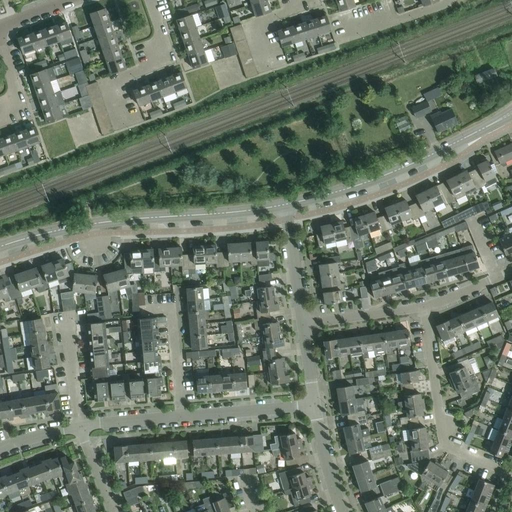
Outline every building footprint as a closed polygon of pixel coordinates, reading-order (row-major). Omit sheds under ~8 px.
[(270,11),(266,0),(263,0),(251,4),(255,16),(270,11)] [(355,6),(352,0),(335,0),(339,11),(355,6)] [(224,4),(215,7),(219,19),(223,18),(228,16),(226,10),(224,4)] [(90,14),(94,26),(109,20),(105,9),(90,14)] [(176,20),(180,33),(196,28),(191,15),(176,20)] [(326,16),(313,20),(318,35),(331,31),(326,16)] [(113,32),(109,20),(94,26),(98,38),(113,32)] [(318,35),(313,20),(301,23),(306,39),(318,35)] [(66,22),(53,26),(59,41),(71,37),(66,22)] [(306,39),(301,23),(289,27),(294,43),(306,39)] [(231,34),(242,30),(241,24),(229,28),(231,34)] [(59,41),(53,26),(41,30),(47,45),(59,41)] [(294,43),(289,27),(277,31),(282,47),(294,43)] [(200,40),(196,28),(180,33),(184,45),(200,40)] [(47,45),(41,30),(30,34),(35,50),(47,45)] [(244,35),(242,30),(231,34),(233,39),(244,35)] [(117,44),(113,32),(98,38),(102,50),(117,44)] [(35,50),(30,34),(18,38),(23,54),(35,50)] [(246,41),(244,35),(233,39),(234,41),(235,45),(246,41)] [(204,51),(200,40),(184,45),(188,56),(204,51)] [(237,50),(248,46),(246,41),(235,45),(237,50)] [(233,43),(221,47),(225,58),(229,56),(237,54),(233,43)] [(333,43),(322,47),(324,52),(335,49),(333,43)] [(121,56),(117,44),(102,50),(106,62),(121,56)] [(238,56),(250,52),(248,46),(237,50),(238,53),(238,56)] [(75,49),(63,53),(63,54),(65,60),(71,58),(77,56),(75,49)] [(208,63),(204,51),(188,56),(192,69),(208,63)] [(240,61),(252,58),(250,52),(238,56),(240,61)] [(126,69),(121,56),(106,62),(110,74),(126,69)] [(253,63),(252,58),(240,61),(242,67),(253,63)] [(255,69),(253,63),(242,67),(244,72),(255,69)] [(257,74),(255,69),(244,72),(246,78),(257,74)] [(496,75),(493,69),(474,76),(477,83),(496,75)] [(30,75),(34,87),(50,82),(45,70),(30,75)] [(85,76),(83,71),(77,73),(75,73),(77,79),(79,78),(85,76)] [(181,72),(169,77),(175,92),(186,88),(181,72)] [(175,92),(169,77),(157,82),(163,97),(175,92)] [(54,94),(50,82),(34,87),(38,99),(54,94)] [(87,91),(98,88),(96,82),(85,86),(87,91)] [(163,97),(157,82),(145,86),(151,101),(163,97)] [(151,101),(145,86),(133,91),(139,106),(151,101)] [(100,93),(98,88),(87,91),(88,95),(89,97),(100,93)] [(102,99),(100,93),(89,97),(90,101),(91,102),(102,99)] [(58,106),(54,94),(38,99),(43,111),(58,106)] [(80,98),(78,98),(80,104),(82,104),(88,102),(90,101),(89,97),(88,95),(86,96),(80,98)] [(93,108),(104,104),(102,99),(91,102),(93,108)] [(430,112),(425,101),(411,107),(416,118),(430,112)] [(95,114),(106,110),(104,104),(93,108),(95,114)] [(62,118),(58,106),(43,111),(47,123),(62,118)] [(108,115),(106,110),(95,114),(96,119),(108,115)] [(457,123),(451,110),(440,114),(440,112),(431,116),(438,132),(457,123)] [(110,121),(108,115),(96,119),(98,125),(110,121)] [(100,130),(112,126),(110,121),(98,125),(100,130)] [(113,132),(112,126),(100,130),(102,136),(113,132)] [(35,127),(23,131),(28,146),(40,142),(35,127)] [(28,146),(23,131),(11,135),(16,150),(28,146)] [(16,150),(11,135),(0,138),(0,142),(4,154),(16,150)] [(500,164),(501,164),(503,167),(506,165),(505,162),(511,158),(511,143),(494,151),(500,164)] [(478,168),(473,170),(481,188),(485,186),(486,188),(497,182),(497,181),(494,176),(495,176),(486,158),(481,160),(482,162),(477,165),(478,168)] [(0,175),(10,172),(8,166),(0,168),(0,175)] [(481,188),(473,170),(467,173),(466,170),(460,173),(459,171),(455,173),(465,196),(475,191),(481,188)] [(465,196),(455,173),(445,178),(447,183),(442,185),(450,203),(465,196)] [(450,203),(442,185),(436,188),(435,186),(430,188),(429,186),(424,189),(433,207),(443,203),(445,206),(450,203)] [(433,207),(424,189),(419,191),(420,193),(415,196),(418,202),(413,204),(419,218),(426,215),(424,212),(433,207)] [(419,218),(413,204),(408,206),(405,200),(399,202),(399,200),(394,202),(402,221),(411,218),(413,221),(419,218)] [(486,201),(482,203),(485,210),(487,214),(491,213),(486,201)] [(402,221),(394,202),(389,204),(390,206),(384,208),(387,214),(381,216),(387,231),(393,228),(392,225),(402,221)] [(387,231),(381,216),(376,218),(373,212),(368,214),(367,211),(362,213),(369,233),(371,238),(381,234),(380,233),(387,231)] [(369,233),(362,213),(357,214),(358,217),(352,219),(354,225),(349,227),(353,241),(360,240),(359,236),(369,233)] [(353,241),(349,227),(343,228),(342,221),(336,223),(335,220),(331,221),(336,242),(346,239),(347,243),(353,241)] [(336,242),(331,221),(325,223),(326,225),(320,226),(321,233),(315,235),(319,249),(326,247),(325,244),(336,242)] [(454,227),(455,231),(456,232),(468,227),(466,222),(454,227)] [(511,251),(511,240),(509,235),(498,240),(505,255),(511,251)] [(256,250),(258,265),(258,266),(269,266),(267,241),(256,242),(256,250)] [(256,250),(250,250),(250,242),(239,243),(240,261),(251,260),(251,265),(258,265),(256,250)] [(240,261),(239,243),(227,244),(228,252),(222,252),(223,267),(230,267),(229,262),(240,261)] [(403,244),(392,249),(394,253),(404,248),(403,244)] [(205,264),(204,245),(193,246),(193,254),(187,255),(189,278),(189,274),(195,274),(194,264),(205,264)] [(215,245),(204,245),(205,264),(216,263),(216,268),(223,267),(222,252),(216,253),(215,245)] [(461,248),(468,270),(478,267),(472,245),(461,248)] [(181,247),(170,248),(171,266),(181,265),(182,270),(183,275),(185,274),(186,278),(189,278),(187,255),(181,255),(181,247)] [(171,266),(170,248),(158,249),(159,257),(153,257),(153,267),(153,272),(166,271),(165,266),(171,266)] [(461,248),(451,251),(457,273),(468,270),(461,248)] [(152,249),(141,250),(142,268),(153,267),(153,257),(152,249)] [(142,268),(141,250),(130,251),(130,257),(124,257),(124,269),(126,274),(132,273),(131,268),(142,268)] [(451,251),(441,254),(447,276),(457,273),(451,251)] [(441,254),(430,258),(436,279),(447,276),(441,254)] [(317,271),(318,276),(338,273),(336,263),(340,262),(339,256),(324,258),(325,264),(318,265),(319,271),(317,271)] [(74,274),(71,262),(64,265),(62,259),(59,260),(58,258),(52,260),(52,262),(58,279),(59,283),(69,280),(70,282),(73,281),(73,280),(74,274)] [(430,258),(419,261),(426,283),(436,279),(430,258)] [(366,268),(375,265),(374,260),(365,263),(366,268)] [(409,264),(410,267),(416,286),(426,283),(419,261),(409,264)] [(52,262),(41,266),(44,273),(47,283),(58,279),(52,262)] [(410,267),(405,268),(404,263),(398,265),(399,267),(405,289),(416,286),(410,267)] [(399,267),(388,270),(395,292),(405,289),(399,267)] [(44,273),(38,275),(35,268),(25,271),(31,288),(36,286),(39,293),(50,289),(47,283),(44,273)] [(130,286),(126,274),(124,269),(115,272),(119,289),(126,287),(127,294),(132,293),(130,286)] [(388,270),(378,273),(380,280),(380,279),(384,295),(395,292),(388,270)] [(31,288),(25,271),(14,275),(17,282),(11,284),(16,298),(18,303),(22,301),(21,297),(22,296),(22,297),(33,293),(31,288)] [(119,289),(115,272),(103,275),(108,292),(119,289)] [(339,284),(338,273),(318,276),(319,281),(321,281),(322,287),(329,286),(330,292),(340,290),(340,291),(344,290),(343,283),(339,284)] [(85,275),(74,274),(73,280),(73,281),(72,291),(83,292),(85,275)] [(259,282),(264,281),(272,280),(271,274),(258,275),(259,282)] [(96,276),(85,275),(83,292),(95,293),(96,276)] [(16,298),(11,284),(5,286),(3,279),(0,279),(0,298),(4,297),(5,302),(10,300),(16,298)] [(380,279),(380,280),(369,283),(373,298),(384,295),(380,279)] [(264,281),(259,282),(252,283),(253,294),(255,294),(256,300),(274,298),(273,286),(265,287),(264,281)] [(366,286),(364,287),(359,287),(361,299),(367,298),(366,286)] [(186,294),(187,300),(202,299),(201,287),(185,289),(185,294),(186,294)] [(342,301),(340,291),(340,290),(330,292),(323,293),(324,299),(321,299),(322,304),(342,301)] [(112,318),(108,295),(102,296),(105,319),(112,318)] [(105,319),(102,296),(96,298),(98,314),(99,319),(105,319)] [(70,311),(68,298),(61,299),(63,312),(70,311)] [(275,304),(274,298),(256,300),(258,308),(256,309),(257,319),(270,317),(269,311),(279,310),(278,304),(275,304)] [(203,311),(202,299),(187,300),(188,308),(186,308),(187,312),(203,311)] [(484,304),(479,306),(486,321),(497,316),(491,302),(484,305),(484,304)] [(486,321),(479,306),(475,308),(475,309),(469,312),(475,326),(486,321)] [(204,323),(203,311),(187,312),(187,318),(189,318),(189,324),(204,323)] [(475,326),(469,312),(462,314),(462,313),(457,315),(464,331),(475,326)] [(464,331),(457,315),(453,317),(454,318),(447,321),(453,335),(464,331)] [(134,326),(134,331),(138,330),(157,329),(157,328),(154,328),(154,323),(157,323),(156,317),(137,319),(137,325),(134,326)] [(271,323),(270,317),(257,319),(253,319),(255,330),(260,329),(261,336),(280,333),(278,322),(271,323)] [(26,321),(28,333),(45,330),(44,326),(42,326),(41,319),(26,321)] [(453,335),(447,321),(447,320),(442,322),(443,323),(436,326),(444,344),(455,340),(453,335)] [(105,327),(104,322),(85,324),(85,329),(88,329),(89,334),(86,335),(109,333),(109,328),(109,327),(105,327)] [(205,335),(204,323),(189,324),(190,332),(188,332),(189,336),(205,335)] [(155,339),(155,334),(158,334),(157,329),(138,330),(138,336),(134,336),(135,341),(139,341),(158,339),(155,339)] [(407,329),(395,331),(397,347),(409,345),(407,329)] [(45,335),(45,330),(28,333),(30,345),(45,342),(44,335),(45,335)] [(385,348),(383,331),(378,332),(378,333),(371,334),(373,350),(374,355),(386,353),(385,348)] [(397,347),(395,331),(388,332),(387,331),(383,331),(385,348),(386,353),(386,355),(392,355),(391,347),(397,347)] [(113,343),(112,338),(106,338),(105,333),(109,333),(86,335),(86,340),(89,340),(90,345),(87,345),(87,346),(110,344),(113,343)] [(280,340),(280,333),(261,336),(263,344),(261,344),(262,355),(275,352),(274,347),(284,346),(283,339),(280,340)] [(373,350),(371,334),(364,335),(364,334),(359,335),(361,352),(362,356),(362,359),(368,358),(367,351),(373,350)] [(206,348),(205,335),(189,336),(189,342),(191,342),(191,349),(206,348)] [(361,352),(359,335),(354,336),(354,337),(347,338),(349,353),(350,357),(362,356),(361,352)] [(501,335),(494,338),(496,343),(503,340),(501,335)] [(338,355),(335,338),(330,339),(330,340),(323,341),(325,357),(338,355)] [(349,353),(347,338),(340,339),(340,338),(335,338),(338,355),(349,353)] [(496,343),(494,338),(486,342),(488,347),(496,343)] [(159,344),(158,339),(139,341),(139,347),(135,347),(136,352),(156,350),(156,345),(159,344)] [(46,349),(45,342),(30,345),(32,357),(49,354),(48,349),(46,349)] [(478,342),(470,346),(473,350),(480,347),(478,342)] [(110,344),(87,346),(87,351),(90,350),(91,356),(111,354),(111,349),(107,350),(106,344),(110,344)] [(487,348),(489,353),(497,350),(495,344),(487,348)] [(465,354),(473,350),(470,346),(463,349),(460,350),(462,355),(465,354)] [(238,347),(230,348),(231,357),(231,354),(239,353),(238,347)] [(231,357),(230,348),(222,349),(222,355),(222,358),(231,357)] [(157,356),(156,350),(136,352),(136,357),(140,357),(141,362),(137,362),(137,363),(160,361),(160,356),(157,356)] [(462,355),(460,350),(452,354),(454,359),(462,355)] [(276,359),(275,352),(262,355),(264,365),(266,365),(267,372),(285,369),(283,358),(276,359)] [(49,359),(49,354),(32,357),(34,369),(49,366),(48,359),(49,359)] [(111,359),(111,354),(91,356),(91,362),(88,362),(89,367),(112,365),(108,365),(108,360),(111,359)] [(258,356),(246,358),(247,365),(259,363),(258,356)] [(451,384),(473,375),(474,375),(473,373),(478,371),(474,363),(470,365),(466,356),(457,360),(458,362),(447,367),(449,372),(449,373),(451,378),(449,379),(451,384)] [(160,361),(137,363),(137,368),(141,367),(142,373),(160,372),(161,372),(161,366),(158,367),(157,361),(160,361)] [(112,370),(112,365),(89,367),(92,367),(92,372),(89,373),(89,378),(91,378),(109,376),(109,370),(112,370)] [(286,375),(285,369),(267,372),(268,380),(266,380),(267,385),(289,382),(288,375),(286,375)] [(340,373),(340,370),(330,371),(331,379),(335,379),(341,378),(340,373)] [(400,384),(401,390),(413,389),(412,382),(418,382),(417,376),(419,376),(418,370),(400,373),(402,384),(400,384)] [(160,377),(160,372),(142,373),(141,373),(143,387),(146,387),(146,393),(151,392),(151,396),(160,395),(159,386),(162,385),(162,377),(160,377)] [(143,397),(143,387),(141,373),(135,374),(136,379),(129,380),(129,374),(125,375),(127,393),(130,393),(130,400),(131,400),(130,394),(135,394),(135,399),(136,399),(136,397),(143,397)] [(244,373),(232,374),(234,391),(239,390),(239,389),(246,388),(244,373)] [(234,391),(232,374),(220,375),(222,390),(229,390),(229,391),(234,391)] [(127,393),(125,375),(122,375),(123,381),(116,381),(116,375),(109,376),(111,390),(111,399),(119,399),(119,401),(120,401),(119,395),(124,395),(124,401),(125,400),(124,394),(127,393)] [(222,390),(220,375),(209,376),(210,393),(215,392),(215,391),(222,390)] [(476,385),(473,375),(451,384),(453,388),(455,388),(457,393),(459,392),(461,398),(479,391),(477,384),(476,385)] [(109,376),(91,378),(91,383),(90,383),(91,392),(94,392),(94,401),(103,400),(103,397),(108,396),(107,390),(111,390),(109,376)] [(210,393),(209,376),(196,377),(197,392),(205,392),(205,393),(210,393)] [(355,380),(356,386),(368,384),(367,378),(355,380)] [(336,388),(338,402),(354,399),(352,386),(336,388)] [(414,394),(413,389),(401,390),(401,397),(403,396),(404,402),(397,403),(398,408),(405,407),(423,404),(422,399),(420,399),(420,393),(414,394)] [(58,392),(45,395),(49,414),(53,413),(53,409),(60,408),(58,392)] [(49,414),(45,395),(33,397),(36,412),(43,411),(44,414),(49,414)] [(36,412),(33,397),(21,399),(25,418),(30,417),(29,413),(36,412)] [(356,411),(355,406),(363,404),(362,398),(354,399),(338,402),(341,415),(346,414),(347,420),(366,417),(364,410),(356,411)] [(25,418),(21,399),(10,401),(13,420),(13,416),(20,415),(20,418),(25,418)] [(13,420),(10,401),(0,402),(0,415),(0,418),(8,417),(8,420),(13,420)] [(423,404),(405,407),(406,418),(400,419),(401,425),(406,424),(418,422),(417,416),(423,415),(422,410),(424,409),(423,404)] [(511,410),(506,408),(502,406),(500,412),(504,413),(502,419),(511,422),(511,410)] [(368,429),(360,430),(358,424),(367,423),(366,417),(347,420),(348,426),(342,427),(346,440),(370,435),(368,429)] [(511,435),(511,422),(502,419),(498,430),(511,435)] [(419,428),(418,422),(406,424),(407,430),(409,430),(410,440),(428,438),(427,432),(425,433),(425,427),(419,428)] [(476,427),(473,433),(480,436),(483,429),(476,427)] [(509,447),(511,438),(511,435),(498,430),(493,441),(509,447)] [(241,452),(254,451),(252,435),(245,436),(245,432),(240,433),(241,452)] [(241,452),(240,433),(235,433),(235,436),(228,437),(229,453),(241,452)] [(281,444),(278,444),(271,445),(272,449),(301,444),(300,438),(296,439),(295,433),(280,436),(281,444)] [(229,453),(228,437),(221,438),(221,434),(216,435),(218,454),(229,453)] [(261,434),(252,435),(254,451),(254,452),(262,451),(262,447),(261,434)] [(218,454),(216,435),(211,435),(211,438),(204,439),(206,455),(218,454)] [(365,450),(363,443),(371,441),(370,435),(346,440),(349,454),(365,450)] [(206,455),(204,439),(197,440),(197,436),(192,437),(193,456),(206,455)] [(175,457),(174,438),(169,439),(169,442),(162,443),(163,458),(175,457)] [(178,438),(174,438),(175,457),(187,456),(186,441),(179,441),(178,438)] [(429,443),(428,438),(410,440),(412,451),(410,452),(411,458),(423,456),(428,455),(427,449),(428,449),(427,443),(429,443)] [(151,459),(150,440),(145,441),(145,444),(138,444),(139,460),(151,459)] [(163,458),(162,443),(155,443),(154,440),(150,440),(151,459),(163,458)] [(504,459),(509,447),(493,441),(489,453),(504,459)] [(127,461),(126,442),(121,442),(121,446),(114,446),(115,462),(127,461)] [(139,460),(138,444),(131,445),(130,442),(126,442),(127,461),(139,460)] [(302,450),(301,444),(272,449),(273,456),(280,455),(279,453),(283,452),(284,460),(285,460),(286,466),(299,463),(297,457),(299,457),(298,451),(302,450)] [(368,448),(370,455),(382,451),(380,445),(368,448)] [(382,451),(370,455),(371,460),(391,455),(390,449),(388,450),(382,451)] [(439,465),(435,462),(434,464),(429,461),(427,464),(424,462),(423,456),(411,458),(411,464),(408,464),(408,468),(421,474),(430,480),(439,465)] [(47,462),(46,460),(53,478),(58,477),(62,486),(65,485),(69,494),(81,490),(88,487),(87,487),(86,488),(82,477),(80,478),(74,462),(63,466),(69,482),(67,483),(57,458),(51,460),(47,462)] [(46,460),(41,462),(42,463),(36,466),(41,481),(52,477),(53,479),(53,478),(46,460)] [(352,466),(356,479),(372,474),(367,461),(352,466)] [(444,468),(439,465),(430,480),(439,486),(438,488),(436,491),(432,504),(439,506),(442,494),(443,491),(450,481),(444,478),(448,472),(443,470),(444,468)] [(36,466),(29,468),(28,467),(24,469),(30,485),(41,481),(36,466)] [(305,478),(303,472),(301,472),(300,467),(288,470),(278,473),(284,490),(311,482),(309,477),(305,478)] [(24,469),(23,469),(19,470),(20,472),(13,474),(18,489),(30,485),(24,469)] [(13,474),(6,477),(5,475),(1,477),(7,494),(18,489),(13,474)] [(376,486),(372,474),(356,479),(360,491),(376,486)] [(457,475),(453,481),(457,484),(461,477),(457,475)] [(393,486),(400,483),(398,477),(379,484),(381,490),(393,486)] [(478,479),(474,490),(489,496),(494,485),(478,479)] [(422,481),(418,487),(422,490),(426,484),(422,481)] [(453,490),(457,484),(453,481),(449,487),(453,490)] [(310,495),(308,489),(313,488),(311,482),(284,490),(285,495),(290,493),(294,507),(310,502),(309,496),(310,495)] [(403,489),(400,483),(393,486),(381,490),(383,496),(403,489)] [(173,484),(166,487),(169,495),(176,492),(173,484)] [(144,492),(141,486),(138,486),(123,492),(125,499),(136,495),(144,492)] [(272,486),(265,488),(267,495),(274,493),(272,486)] [(88,494),(86,488),(88,488),(88,487),(81,490),(69,494),(69,495),(71,494),(75,505),(92,499),(90,494),(88,494)] [(485,508),(489,496),(474,490),(469,501),(485,508)] [(229,511),(227,506),(233,504),(228,491),(222,494),(224,498),(213,503),(216,511),(229,511)] [(139,502),(136,495),(125,499),(128,506),(139,502)] [(216,511),(213,503),(210,497),(201,500),(203,505),(194,508),(195,511),(216,511)] [(364,503),(368,511),(377,511),(385,509),(379,497),(364,503)] [(92,504),(94,503),(92,499),(75,505),(77,511),(90,511),(95,511),(92,504)] [(482,511),(485,508),(469,501),(465,511),(482,511)] [(43,504),(46,511),(52,511),(49,502),(43,504)]
